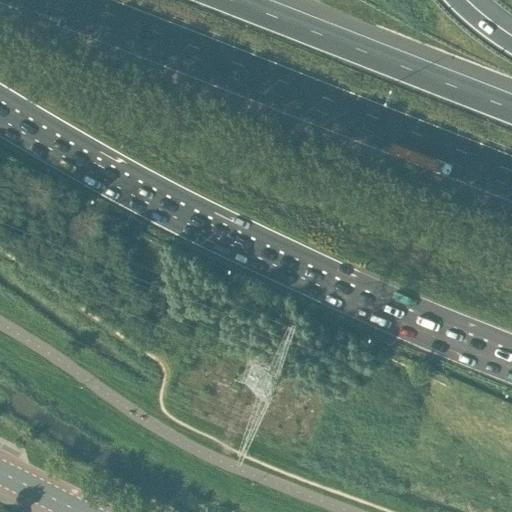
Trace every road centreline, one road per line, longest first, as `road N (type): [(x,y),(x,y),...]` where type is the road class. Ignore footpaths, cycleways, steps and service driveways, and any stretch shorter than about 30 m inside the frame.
road 1 (motorway): [(0,110),(198,221),(511,359)]
road 2 (motorway): [(42,0),(511,182)]
road 3 (motorway): [(511,108),(234,0)]
